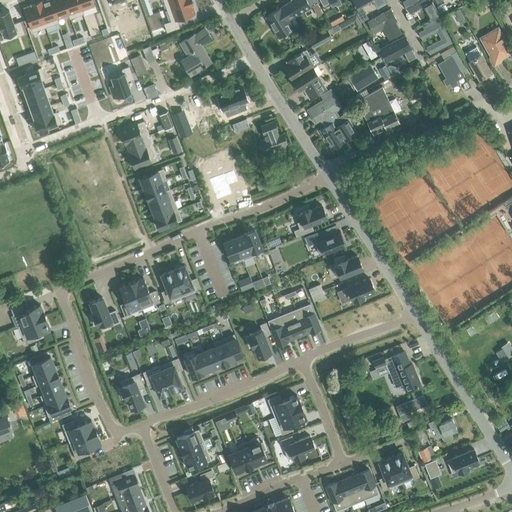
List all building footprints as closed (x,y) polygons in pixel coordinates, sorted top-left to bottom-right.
[(40,0),(37,1),(36,1),(45,26),(58,22),(57,19),(56,19),(49,0),(44,0),(42,1),(42,0),(40,0)] [(49,0),(56,19),(57,19),(68,14),(69,14),(63,0),(49,0)] [(63,0),(69,14),(68,14),(70,18),(83,13),(82,10),(81,10),(77,0),(63,0)] [(77,0),(81,10),(82,10),(94,5),(92,0),(77,0)] [(149,4),(147,0),(140,0),(143,6),(146,15),(152,13),(149,4)] [(163,0),(167,8),(189,0),(163,0)] [(171,21),(164,23),(167,31),(179,27),(176,20),(195,13),(193,7),(192,5),(194,5),(193,3),(191,0),(189,0),(167,8),(169,13),(171,21)] [(280,8),(267,16),(279,36),(292,28),(298,24),(294,17),(299,14),(310,7),(310,6),(306,0),(293,0),(292,1),(291,1),(286,4),(280,8)] [(428,0),(405,0),(403,1),(410,14),(425,5),(431,15),(438,12),(432,1),(430,2),(428,0)] [(28,6),(24,7),(32,31),(45,26),(36,1),(36,2),(32,3),(31,3),(31,5),(28,6)] [(390,9),(368,21),(374,33),(383,28),(389,40),(395,36),(389,25),(396,21),(390,9)] [(457,18),(462,15),(459,9),(453,12),(457,18)] [(9,10),(0,13),(0,26),(1,29),(2,30),(3,35),(15,31),(17,36),(24,33),(20,21),(14,23),(9,10)] [(368,18),(364,12),(358,15),(362,21),(368,18)] [(356,14),(339,24),(341,29),(353,22),(354,22),(356,26),(361,23),(356,14)] [(331,26),(343,19),(341,15),(329,22),(331,26)] [(441,39),(426,47),(430,54),(451,43),(439,18),(436,20),(435,18),(426,22),(427,24),(424,26),(426,29),(419,32),(422,39),(437,31),(441,39)] [(180,42),(188,56),(181,60),(189,75),(197,70),(211,62),(200,44),(211,36),(205,28),(195,35),(194,34),(180,42)] [(509,43),(507,44),(498,28),(480,38),(494,62),(511,52),(510,49),(511,48),(509,43)] [(314,46),(330,37),(326,30),(310,39),(314,46)] [(68,33),(62,35),(65,43),(70,41),(68,33)] [(417,57),(415,55),(411,45),(405,35),(401,37),(386,46),(381,48),(387,61),(401,53),(404,52),(409,61),(417,57)] [(368,40),(362,44),(365,48),(371,45),(368,40)] [(168,48),(165,42),(159,44),(161,50),(168,48)] [(444,60),(438,64),(441,69),(446,78),(443,80),(446,86),(450,84),(451,87),(458,83),(456,80),(454,78),(458,76),(457,74),(467,68),(457,51),(454,45),(440,53),(444,60)] [(491,72),(480,54),(476,47),(465,53),(472,65),(475,71),(479,78),(491,72)] [(288,61),(290,64),(285,67),(292,79),(312,67),(307,57),(310,55),(306,49),(288,61)] [(34,52),(28,54),(30,61),(37,59),(34,52)] [(28,54),(16,58),(19,65),(30,61),(28,54)] [(137,76),(147,72),(140,54),(130,58),(137,76)] [(349,76),(354,83),(357,90),(378,77),(370,63),(349,76)] [(31,64),(24,67),(26,73),(33,70),(31,64)] [(113,85),(109,86),(113,97),(131,91),(127,80),(133,78),(129,66),(122,68),(122,69),(110,74),(113,84),(113,85)] [(26,73),(17,76),(21,87),(22,86),(41,79),(41,80),(45,79),(41,67),(33,70),(26,73)] [(312,67),(292,79),(299,91),(305,88),(311,97),(326,88),(312,67)] [(388,70),(382,74),(385,78),(390,75),(388,70)] [(41,79),(22,86),(25,94),(44,88),(44,87),(41,80),(41,79)] [(44,88),(25,94),(28,103),(47,96),(47,97),(51,96),(47,86),(44,87),(44,88)] [(243,86),(216,95),(217,98),(215,99),(218,108),(221,107),(222,110),(224,109),(227,116),(246,109),(243,102),(248,101),(243,86)] [(354,97),(367,122),(373,133),(385,127),(386,129),(399,122),(395,112),(401,110),(396,98),(389,101),(382,86),(368,93),(366,88),(354,97)] [(47,96),(28,103),(31,111),(50,105),(47,97),(47,96)] [(334,96),(316,107),(314,105),(309,109),(317,122),(323,118),(326,123),(337,116),(334,111),(341,107),(334,96)] [(50,105),(31,111),(34,119),(34,120),(53,113),(50,105)] [(162,124),(156,127),(158,131),(164,129),(168,128),(173,126),(167,110),(158,114),(162,124)] [(34,119),(33,120),(34,121),(37,131),(38,131),(39,132),(48,129),(47,127),(60,123),(56,112),(53,113),(34,120),(34,119)] [(354,128),(352,129),(351,126),(352,125),(348,119),(346,120),(343,115),(332,122),(344,141),(348,138),(349,140),(358,134),(354,128)] [(144,120),(120,129),(125,144),(149,134),(144,120)] [(264,151),(265,151),(267,154),(273,152),(272,148),(287,143),(283,133),(278,135),(277,130),(274,120),(260,125),(265,138),(261,140),(261,141),(260,142),(264,151)] [(192,132),(187,121),(176,125),(180,137),(192,132)] [(333,150),(341,145),(340,143),(344,141),(332,122),(321,129),(324,134),(323,135),(327,141),(329,140),(330,143),(329,144),(333,150)] [(511,129),(511,130),(511,132),(511,162),(507,155),(505,156),(505,157),(504,157),(501,152),(496,146),(494,149),(502,161),(509,173),(511,177),(511,195),(485,212),(489,218),(495,214),(496,214),(508,234),(511,231),(511,129)] [(149,134),(125,144),(126,144),(129,151),(130,153),(129,153),(129,154),(153,145),(154,145),(150,134),(149,134)] [(0,162),(9,160),(9,159),(7,153),(8,153),(8,152),(5,142),(4,142),(4,143),(3,143),(2,139),(1,137),(1,136),(0,136),(0,162)] [(178,143),(172,146),(175,153),(181,151),(178,143)] [(153,145),(129,154),(135,168),(159,159),(153,145)] [(195,159),(190,160),(195,172),(204,169),(201,161),(217,155),(213,146),(193,154),(195,159)] [(162,168),(139,177),(143,188),(166,179),(162,168)] [(221,168),(206,173),(216,199),(231,194),(228,185),(237,181),(233,170),(223,174),(221,168)] [(166,179),(143,188),(147,198),(170,189),(165,190),(162,181),(166,179)] [(257,185),(259,190),(274,185),(272,179),(257,185)] [(170,189),(147,198),(151,208),(174,199),(170,189)] [(151,208),(155,218),(178,209),(177,209),(174,199),(151,208)] [(308,205),(299,208),(300,213),(299,213),(302,220),(297,222),(299,228),(294,230),(296,236),(313,230),(311,224),(326,217),(321,204),(310,209),(308,205)] [(159,228),(182,220),(178,209),(155,218),(159,228)] [(307,246),(315,243),(320,255),(345,244),(340,231),(338,232),(335,224),(304,237),(307,246)] [(255,229),(244,233),(253,256),(264,252),(255,229)] [(244,234),(234,237),(243,260),(253,256),(244,233),(244,234)] [(224,242),(231,260),(241,256),(243,260),(234,237),(224,242)] [(275,247),(269,250),(274,262),(280,260),(275,247)] [(346,260),(344,255),(333,260),(340,277),(362,268),(357,255),(346,260)] [(173,269),(183,296),(201,289),(196,277),(190,280),(184,265),(173,269)] [(173,269),(161,274),(167,289),(161,291),(166,303),(183,296),(173,269)] [(241,290),(253,285),(252,282),(250,276),(238,281),(241,290)] [(137,279),(131,282),(142,309),(160,302),(155,290),(149,293),(143,277),(137,280),(137,279)] [(262,278),(252,282),(253,285),(255,289),(265,285),(262,278)] [(363,295),(374,291),(369,278),(342,289),(344,295),(349,293),(352,299),(353,299),(355,303),(365,299),(363,295)] [(126,284),(120,287),(126,302),(120,304),(124,316),(142,309),(131,282),(126,284)] [(308,288),(311,295),(322,290),(320,284),(308,288)] [(313,301),(325,296),(322,290),(311,295),(313,301)] [(94,313),(90,315),(94,325),(98,323),(98,324),(111,319),(113,325),(120,322),(115,310),(109,312),(102,297),(89,302),(94,313)] [(310,332),(320,328),(310,303),(296,309),(305,333),(310,331),(310,332)] [(22,304),(11,309),(13,315),(18,313),(22,324),(45,315),(43,310),(42,310),(40,304),(25,310),(22,304)] [(291,339),(305,333),(296,309),(282,314),(291,339)] [(495,309),(484,316),(489,323),(499,316),(495,309)] [(267,320),(277,345),(287,341),(287,340),(291,339),(282,314),(267,320)] [(47,321),(45,315),(22,324),(18,326),(25,344),(36,339),(34,333),(49,327),(47,321)] [(172,323),(168,315),(162,318),(166,326),(172,323)] [(142,328),(138,330),(140,336),(151,332),(146,318),(139,321),(142,328)] [(249,336),(245,337),(249,347),(253,345),(258,357),(271,351),(264,336),(270,333),(266,322),(260,324),(262,329),(249,334),(249,336)] [(471,324),(466,328),(470,335),(475,331),(471,324)] [(223,337),(232,360),(243,356),(234,333),(223,337)] [(186,334),(175,338),(177,344),(188,340),(186,334)] [(213,342),(222,364),(228,362),(232,360),(223,337),(213,342)] [(168,338),(160,341),(163,347),(170,344),(168,338)] [(213,342),(215,346),(205,350),(212,368),(222,364),(213,342)] [(503,347),(496,352),(502,360),(507,356),(506,355),(511,351),(511,350),(507,342),(502,346),(503,347)] [(106,350),(103,343),(96,346),(99,353),(106,350)] [(202,372),(193,349),(183,354),(192,376),(202,372)] [(193,349),(202,372),(203,372),(212,368),(205,350),(195,354),(194,349),(193,349)] [(37,373),(54,366),(50,356),(48,357),(45,351),(30,358),(36,373),(31,375),(32,375),(37,373)] [(395,388),(403,385),(406,391),(421,385),(412,363),(410,364),(405,351),(385,359),(383,356),(372,360),(375,368),(386,364),(386,366),(395,388)] [(182,387),(176,371),(182,369),(178,358),(171,360),(173,365),(162,369),(171,391),(182,387)] [(162,369),(160,365),(143,372),(147,383),(153,381),(159,396),(171,391),(162,369)] [(37,373),(32,375),(36,385),(40,384),(58,376),(54,366),(37,373)] [(138,387),(144,385),(139,373),(120,381),(122,387),(118,389),(122,398),(126,397),(131,408),(144,403),(138,387)] [(40,395),(62,386),(58,377),(58,376),(40,384),(36,385),(36,386),(40,384),(44,393),(40,395)] [(66,396),(62,386),(40,395),(44,405),(43,405),(44,405),(66,396)] [(279,394),(267,399),(274,417),(301,406),(299,400),(299,401),(296,394),(281,400),(279,394)] [(423,395),(396,405),(402,420),(412,416),(410,410),(426,404),(423,395)] [(66,396),(44,405),(50,421),(64,415),(61,410),(71,407),(66,396)] [(26,412),(21,401),(21,400),(14,403),(15,405),(19,415),(26,412)] [(251,402),(245,405),(246,409),(247,410),(248,414),(255,411),(253,406),(251,402)] [(274,417),(269,419),(275,435),(281,433),(281,434),(293,430),(290,424),(306,418),(303,412),(304,411),(301,406),(274,417)] [(7,417),(0,419),(0,436),(12,431),(7,417)] [(438,418),(428,422),(430,427),(431,429),(433,428),(437,438),(441,436),(442,438),(444,440),(446,441),(449,441),(451,439),(452,437),(452,434),(451,432),(457,430),(452,419),(440,424),(438,418)] [(73,419),(62,424),(69,442),(73,440),(96,431),(94,425),(93,426),(91,419),(76,425),(73,419)] [(193,431),(192,428),(184,431),(185,434),(176,438),(180,448),(203,439),(199,429),(193,431)] [(98,436),(96,431),(73,440),(78,451),(74,453),(76,459),(87,455),(85,449),(100,443),(98,437),(98,436)] [(294,441),(292,435),(280,440),(288,459),(293,457),(295,461),(304,457),(303,453),(315,448),(310,435),(294,441)] [(266,459),(263,450),(266,449),(263,441),(260,442),(257,437),(247,441),(256,463),(260,461),(266,459)] [(180,448),(183,454),(184,458),(207,449),(203,439),(180,448)] [(256,463),(247,441),(237,445),(238,449),(239,449),(246,467),(252,465),(256,463)] [(427,446),(419,450),(424,461),(432,457),(427,446)] [(458,470),(459,474),(469,470),(467,466),(479,461),(473,448),(446,459),(451,472),(458,470)] [(184,458),(189,469),(197,465),(199,468),(207,465),(205,462),(211,460),(207,449),(184,458)] [(246,467),(239,449),(238,449),(228,453),(236,471),(242,469),(246,467)] [(390,456),(401,483),(419,476),(414,464),(408,467),(402,452),(390,456)] [(385,476),(379,479),(383,490),(401,483),(390,456),(379,461),(385,476)] [(441,473),(435,459),(424,463),(430,478),(441,473)] [(186,486),(191,499),(203,495),(204,499),(214,495),(212,491),(214,490),(209,478),(214,476),(211,469),(200,474),(202,480),(186,486)] [(379,493),(369,469),(359,473),(354,475),(364,499),(379,493)] [(111,484),(116,498),(139,489),(137,485),(138,484),(134,475),(124,479),(122,473),(109,478),(111,484)] [(350,505),(364,499),(354,475),(344,479),(341,480),(350,505)] [(433,488),(441,485),(437,476),(429,479),(433,488)] [(326,486),(336,511),(350,505),(341,480),(336,482),(326,486)] [(85,487),(88,493),(94,490),(92,484),(86,486),(85,487)] [(116,498),(121,511),(144,502),(139,489),(116,498)] [(57,511),(92,511),(92,510),(85,493),(55,506),(57,511)] [(278,501),(282,511),(294,511),(288,497),(283,499),(278,501)] [(274,502),(268,505),(270,511),(282,511),(278,501),(274,503),(274,502)] [(144,502),(121,511),(148,511),(146,507),(144,502)]
